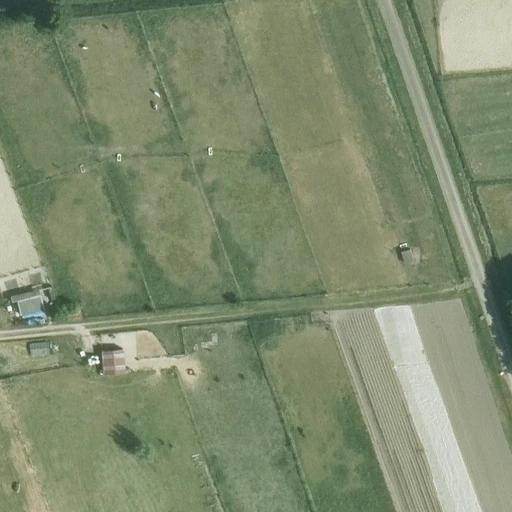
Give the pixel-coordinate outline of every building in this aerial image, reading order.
[(410,250),(402,252),(405,264),(414,261),(410,250)] [(21,315),(44,310),(39,289),(10,297),(11,302),(17,301),(21,315)] [(79,308),(65,311),(67,322),(81,319),(79,308)] [(213,333),(199,333),(199,343),(213,343),(213,333)] [(41,348),(29,349),(30,360),(41,360),(41,348)] [(122,350),(102,351),(104,375),(124,374),(122,350)]
